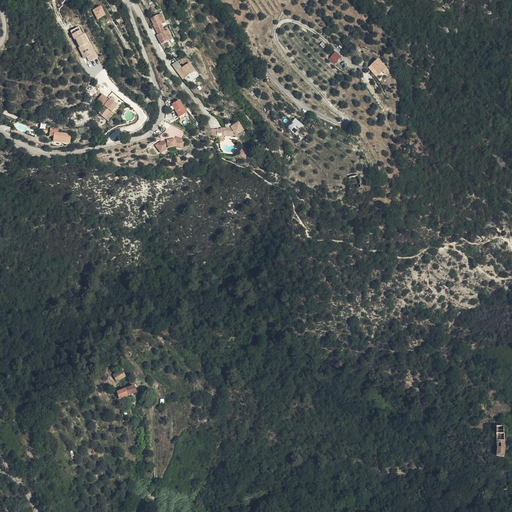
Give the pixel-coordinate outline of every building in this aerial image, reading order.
[(101,9),(92,13),(96,22),(105,18),(101,9)] [(160,10),(153,14),(156,23),(160,21),(164,18),(160,10)] [(164,27),(159,30),(161,33),(164,39),(172,35),(167,26),(164,27)] [(83,36),(79,29),(70,34),(75,41),(76,41),(83,36)] [(83,36),(76,41),(80,49),(79,50),(85,61),(94,56),(89,45),(84,36),(83,36)] [(335,51),(328,59),(335,64),(341,56),(335,51)] [(381,74),(382,73),(378,68),(383,64),(379,60),(373,66),(381,74)] [(180,65),(185,74),(192,70),(187,61),(181,64),(180,65)] [(383,64),(378,68),(382,73),(387,69),(383,64)] [(103,94),(100,97),(99,99),(98,100),(103,106),(96,112),(105,121),(119,108),(110,100),(109,101),(103,94)] [(169,102),(175,114),(183,110),(177,98),(169,102)] [(226,128),(230,136),(233,134),(234,135),(241,129),(235,122),(228,127),(228,128),(226,128)] [(288,124),(286,127),(293,134),(296,130),(288,124)] [(63,140),(63,142),(68,143),(69,134),(57,132),(58,127),(49,126),(48,134),(52,135),(51,140),(60,141),(61,140),(63,140)] [(293,134),(286,127),(284,129),(291,136),(293,134)] [(222,137),(230,136),(226,128),(222,129),(222,131),(215,131),(215,138),(222,138),(222,137)] [(172,146),(175,140),(176,138),(170,135),(168,138),(155,140),(149,145),(156,152),(162,147),(170,145),(172,146)] [(237,155),(244,158),(246,152),(239,149),(237,155)] [(115,380),(124,376),(121,370),(112,375),(115,380)] [(117,397),(135,391),(136,390),(134,384),(127,387),(126,384),(124,385),(124,386),(121,387),(122,388),(115,391),(117,397)] [(499,436),(500,450),(507,449),(507,438),(510,438),(509,421),(506,421),(506,417),(503,417),(503,420),(495,420),(496,432),(496,436),(499,436)]
